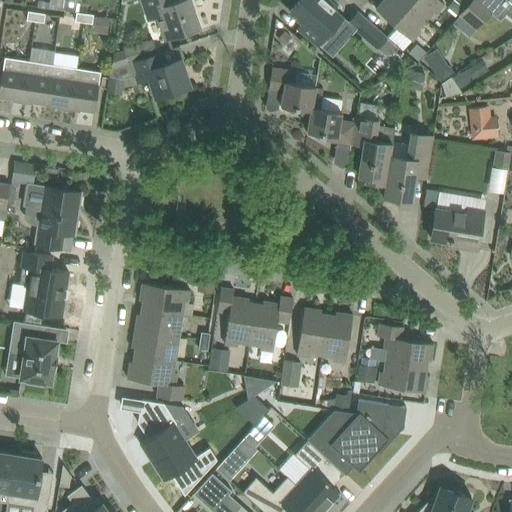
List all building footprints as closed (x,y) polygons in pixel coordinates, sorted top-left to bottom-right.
[(66,0),(65,9),(76,11),(78,0),(77,0),(66,0)] [(171,0),(142,0),(149,19),(158,16),(166,38),(200,26),(190,0),(177,0),(173,2),(171,0)] [(330,0),(299,0),(290,11),(303,22),(297,30),(297,31),(300,28),(319,44),(343,16),(334,8),(336,5),(330,0)] [(383,0),(376,9),(391,22),(413,40),(421,31),(418,28),(426,19),(403,0),(383,0)] [(403,0),(426,19),(434,11),(437,13),(445,3),(441,0),(403,0)] [(464,8),(455,0),(452,0),(448,6),(458,15),(459,14),(464,8)] [(477,29),(492,13),(494,11),(481,0),(471,0),(464,8),(459,14),(477,29)] [(36,21),(37,12),(28,11),(27,20),(36,21)] [(349,22),(371,42),(378,48),(377,49),(401,70),(416,62),(358,11),(349,22)] [(36,21),(44,23),(45,14),(37,12),(36,21)] [(85,14),(77,12),(75,21),(84,22),(85,14)] [(94,15),(85,14),(84,22),(92,24),(94,15)] [(278,38),(285,44),(292,36),(285,29),(278,38)] [(417,43),(409,52),(419,60),(427,51),(417,43)] [(423,57),(438,80),(453,71),(438,48),(423,57)] [(114,53),(113,68),(129,62),(124,49),(114,53)] [(158,52),(132,61),(132,63),(138,81),(150,77),(156,96),(190,85),(181,58),(166,63),(162,51),(158,52)] [(0,90),(0,96),(23,100),(29,60),(5,56),(0,90)] [(47,104),(53,64),(29,60),(23,100),(47,104)] [(481,60),(468,67),(459,73),(453,77),(460,87),(465,84),(475,78),(488,70),(481,60)] [(47,104),(71,107),(77,67),(53,64),(47,104)] [(77,67),(71,107),(95,111),(101,71),(77,67)] [(272,67),(269,89),(284,91),(282,104),(283,105),(282,107),(294,112),(296,109),(296,107),(302,108),(301,114),(310,115),(311,115),(315,85),(295,82),(297,71),(272,67)] [(423,89),(425,72),(406,69),(404,86),(423,89)] [(453,77),(452,75),(442,82),(447,97),(463,92),(460,87),(453,77)] [(120,77),(110,76),(107,92),(118,93),(120,77)] [(328,134),(327,140),(352,144),(352,143),(356,121),(341,119),(342,111),(321,107),(323,96),(322,96),(324,87),(316,86),(316,85),(315,85),(311,115),(310,115),(307,130),(308,130),(308,133),(320,138),(322,135),(322,133),(328,134)] [(494,137),(491,116),(490,104),(468,107),(472,139),(494,137)] [(380,120),(356,116),(356,121),(352,143),(364,145),(359,174),(367,175),(366,180),(385,183),(386,183),(390,154),(391,154),(393,143),(392,143),(394,128),(379,126),(380,120)] [(408,157),(391,154),(390,154),(386,183),(385,183),(383,195),(401,198),(399,207),(410,208),(417,165),(429,167),(432,147),(434,136),(412,132),(408,157)] [(493,166),(508,169),(511,151),(496,148),(493,166)] [(0,219),(5,220),(10,183),(0,181),(0,219)] [(39,225),(36,244),(71,250),(74,234),(75,234),(81,191),(45,186),(43,201),(38,200),(32,200),(26,204),(24,216),(29,221),(34,224),(39,225)] [(467,213),(436,208),(431,238),(462,243),(461,246),(478,249),(484,210),(468,207),(467,213)] [(52,255),(32,252),(25,251),(23,265),(31,266),(24,309),(62,315),(69,271),(50,268),(52,255)] [(200,276),(199,286),(215,288),(215,286),(216,278),(200,276)] [(143,299),(142,306),(183,313),(185,301),(189,302),(191,289),(143,282),(140,299),(143,299)] [(239,341),(250,343),(256,302),(249,301),(249,298),(233,295),(234,288),(221,287),(218,310),(230,312),(225,343),(238,345),(239,341)] [(263,303),(256,302),(250,343),(262,345),(261,348),(274,350),(278,320),(290,322),(294,297),(281,295),(280,303),(263,300),(263,303)] [(180,336),(183,313),(142,306),(141,313),(138,313),(135,330),(180,336)] [(305,306),(302,326),(297,354),(310,356),(311,353),(322,354),(328,313),(321,312),(322,309),(305,306)] [(328,313),(322,354),(334,356),(333,360),(346,362),(353,314),(336,311),(335,314),(328,313)] [(50,325),(14,320),(9,350),(25,352),(21,377),(28,378),(28,382),(44,384),(44,380),(51,381),(54,366),(55,367),(56,367),(58,355),(57,355),(55,355),(58,340),(48,338),(50,325)] [(404,326),(380,322),(378,335),(378,336),(386,337),(384,347),(388,348),(386,360),(427,366),(428,359),(431,360),(434,343),(402,338),(404,326)] [(136,347),(135,354),(176,360),(180,336),(135,330),(133,346),(136,347)] [(200,340),(209,341),(211,333),(202,332),(200,340)] [(199,349),(208,350),(209,341),(200,340),(199,349)] [(159,382),(157,395),(183,399),(185,385),(176,384),(178,372),(174,372),(176,360),(135,354),(134,361),(130,360),(128,378),(159,382)] [(212,357),(210,368),(227,370),(229,360),(212,357)] [(376,359),(370,358),(362,357),(361,364),(360,364),(357,380),(374,382),(377,366),(375,366),(376,359)] [(303,361),(284,359),(280,384),(299,386),(303,361)] [(379,384),(407,388),(426,391),(429,374),(426,373),(427,366),(386,360),(384,372),(380,371),(379,384)] [(245,375),(248,398),(254,395),(276,381),(276,380),(245,375)] [(334,408),(350,411),(352,399),(336,396),(335,397),(334,408)] [(152,461),(186,439),(175,422),(176,421),(164,402),(142,399),(138,421),(148,437),(140,442),(152,461)] [(360,471),(390,438),(383,432),(387,405),(389,405),(389,403),(359,399),(359,400),(360,401),(358,413),(343,429),(321,426),(310,438),(309,437),(308,438),(308,439),(345,472),(346,474),(347,472),(346,472),(353,464),(360,471)] [(253,428),(262,436),(273,423),(264,415),(253,428)] [(186,439),(152,461),(164,479),(172,474),(185,494),(217,458),(210,447),(196,455),(186,439)] [(288,475),(287,476),(324,510),(340,492),(333,485),(345,472),(308,439),(295,454),(311,468),(297,483),(288,475)] [(15,453),(0,450),(0,489),(9,491),(7,502),(8,502),(15,453)] [(15,453),(8,502),(34,506),(33,511),(36,511),(47,511),(53,479),(40,477),(43,457),(36,456),(36,452),(23,450),(22,454),(15,453)] [(231,452),(217,467),(229,478),(243,463),(231,452)] [(64,464),(63,464),(60,484),(70,486),(71,474),(64,464)] [(194,493),(213,511),(229,493),(232,490),(213,472),(194,493)] [(322,511),(324,510),(287,476),(273,491),(256,476),(243,491),(265,511),(322,511)] [(113,511),(112,511),(111,511),(104,502),(99,506),(95,501),(96,500),(83,483),(68,494),(74,502),(62,511),(113,511)] [(465,511),(471,495),(442,484),(435,503),(428,501),(429,500),(428,500),(416,511),(465,511)]
